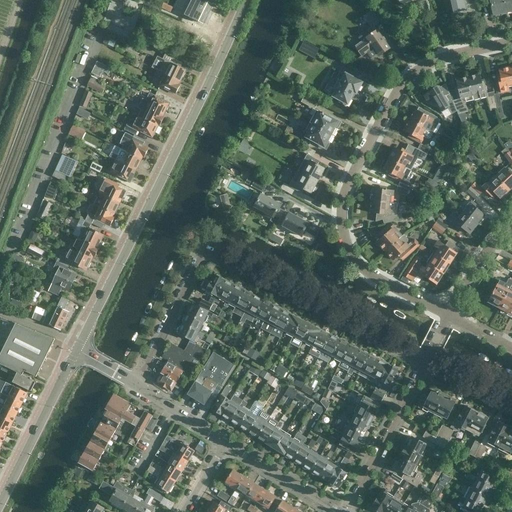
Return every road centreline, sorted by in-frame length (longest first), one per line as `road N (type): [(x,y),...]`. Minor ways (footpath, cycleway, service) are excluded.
road 1 (residential): [(448,316),(363,270),(342,231),(343,199),(407,78),(449,55),(511,41)]
road 2 (residential): [(133,383),(204,251),(425,360)]
road 3 (tertiary): [(78,349),(245,0)]
road 4 (secondary): [(0,501),(78,349)]
road 5 (residential): [(346,511),(425,360)]
road 6 (secondary): [(338,511),(228,443)]
